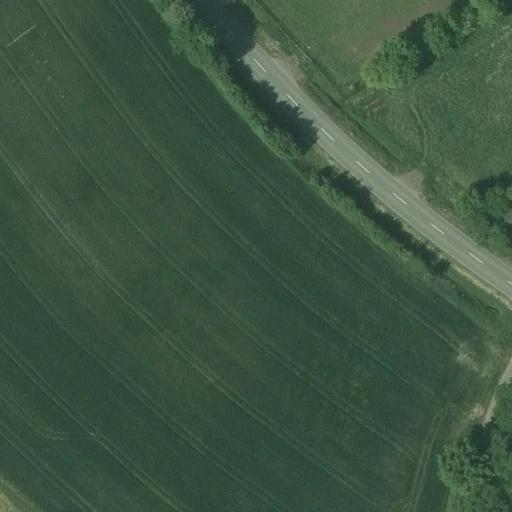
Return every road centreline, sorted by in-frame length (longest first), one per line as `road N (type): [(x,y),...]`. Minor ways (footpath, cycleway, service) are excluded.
road 1 (tertiary): [(201,0),(319,128),(433,228),(511,283)]
road 2 (residential): [(505,511),(489,439),(511,373)]
